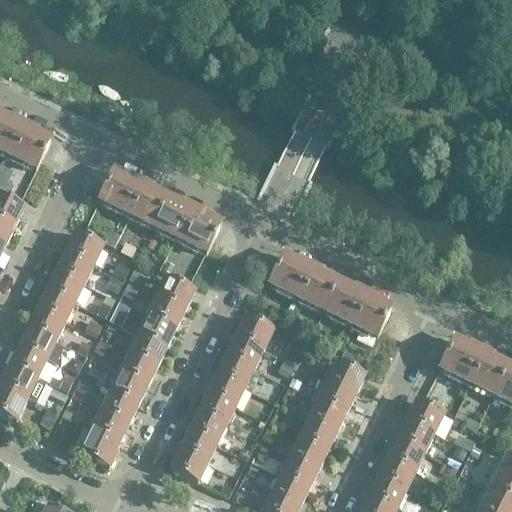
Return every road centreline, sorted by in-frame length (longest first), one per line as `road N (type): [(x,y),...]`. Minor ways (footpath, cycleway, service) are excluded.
road 1 (residential): [(117,504),(262,227)]
road 2 (residential): [(335,511),(431,312)]
road 3 (unclassified): [(262,227),(85,141)]
road 4 (residential): [(0,316),(85,141)]
road 5 (unclassified): [(431,312),(262,227)]
road 6 (residential): [(117,504),(0,445)]
